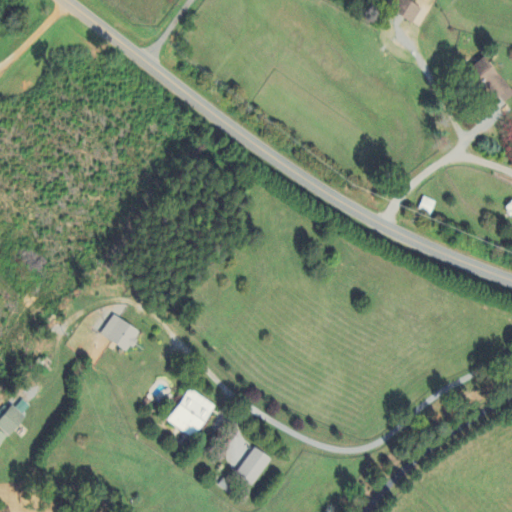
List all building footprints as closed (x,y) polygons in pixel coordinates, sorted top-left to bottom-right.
[(393,0),(387,15),(410,25),(417,10),(395,0),(393,0)] [(462,74),(497,108),(511,94),(476,60),(462,74)] [(434,203),(422,198),(416,212),(429,217),(434,203)] [(511,198),(501,210),(511,220),(511,198)] [(102,336),(130,354),(143,334),(115,316),(102,336)] [(217,409),(191,391),(169,423),(195,441),(217,409)] [(31,408),(23,400),(10,413),(5,408),(0,414),(0,428),(11,439),(29,420),(24,416),(31,408)] [(0,448),(8,437),(0,431),(0,448)] [(273,462),(257,449),(238,473),(253,486),(273,462)]
